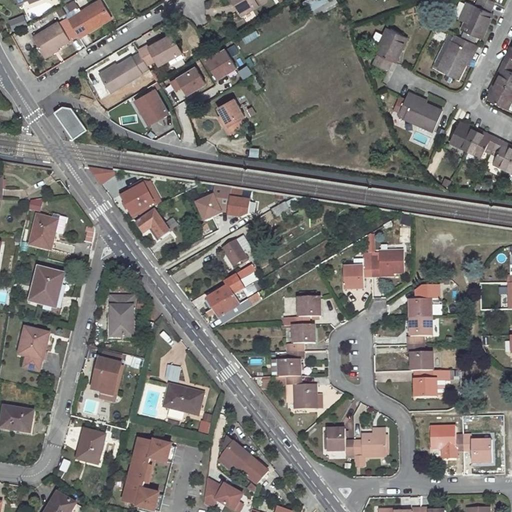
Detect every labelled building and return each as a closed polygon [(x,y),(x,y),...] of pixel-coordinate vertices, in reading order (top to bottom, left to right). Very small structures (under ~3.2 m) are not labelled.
[(101,0),(69,19),(80,38),(112,19),(101,0)] [(232,0),(240,12),(250,7),(252,10),(267,0),(232,0)] [(307,0),(302,3),(306,12),(312,9),(307,0)] [(307,0),(312,9),(328,0),(307,0)] [(335,0),(328,0),(312,9),(316,16),(337,4),(335,0)] [(478,37),(482,39),(493,14),(491,13),(495,3),(489,0),(478,0),(476,6),(468,3),(460,20),(466,22),(462,30),(465,31),(471,34),(469,39),(476,42),(478,37)] [(250,7),(240,12),(242,16),(252,10),(250,7)] [(8,19),(11,29),(26,24),(23,14),(8,19)] [(59,22),(34,37),(45,56),(58,48),(70,40),(59,22)] [(371,50),(376,53),(378,54),(373,65),(387,72),(392,61),(396,63),(408,38),(388,28),(384,36),(377,32),(370,47),(372,49),(371,50)] [(256,30),(241,38),(245,44),(259,36),(256,30)] [(172,34),(150,47),(156,58),(160,65),(182,53),(172,34)] [(433,67),(439,70),(459,80),(473,52),(475,53),(478,47),(456,36),(453,42),(447,39),(433,67)] [(156,58),(150,47),(140,52),(141,54),(147,63),(156,58)] [(47,59),(60,51),(58,48),(45,56),(47,59)] [(226,49),(208,60),(219,78),(237,67),(226,49)] [(511,102),(511,52),(510,56),(508,55),(501,67),(504,69),(498,81),(495,80),(492,87),(494,88),(491,94),(488,100),(508,110),(511,102)] [(112,93),(144,74),(143,73),(150,69),(147,63),(141,54),(134,58),(133,56),(102,76),(112,93)] [(242,79),(252,74),(247,65),(237,70),(242,79)] [(179,78),(189,94),(207,83),(197,67),(179,78)] [(501,67),(495,80),(498,81),(504,69),(501,67)] [(92,75),(86,79),(92,89),(99,85),(92,75)] [(255,75),(247,79),(255,93),(262,89),(255,75)] [(176,91),(182,100),(187,96),(181,88),(176,91)] [(156,90),(147,95),(152,103),(161,98),(156,90)] [(426,104),(414,98),(415,96),(408,93),(406,99),(399,113),(398,115),(434,131),(443,111),(426,104)] [(147,95),(136,101),(150,125),(170,114),(161,98),(152,103),(147,95)] [(415,96),(414,98),(426,104),(427,102),(415,96)] [(400,97),(394,110),(399,113),(406,99),(400,97)] [(235,99),(218,109),(223,117),(219,119),(228,134),(243,126),(240,119),(245,116),(235,99)] [(63,106),(54,111),(72,138),(86,130),(71,107),(63,106)] [(494,164),(511,172),(511,147),(504,144),(505,142),(492,136),(491,138),(479,132),(480,130),(473,126),(472,128),(467,125),(460,122),(450,142),(482,158),(485,151),(492,154),(497,156),(494,164)] [(480,130),(479,132),(491,138),(492,136),(480,130)] [(99,169),(88,168),(99,184),(105,181),(99,169)] [(114,171),(99,169),(105,181),(114,175),(114,171)] [(144,214),(146,213),(143,208),(154,203),(148,194),(144,196),(138,185),(137,183),(125,190),(127,194),(117,199),(128,218),(132,216),(134,219),(144,214)] [(138,185),(144,196),(148,194),(141,183),(138,185)] [(232,212),(235,187),(218,185),(217,195),(199,202),(206,220),(224,213),(223,211),(232,212)] [(252,214),(254,200),(244,199),(245,189),(235,187),(232,212),(231,215),(245,216),(252,214)] [(29,210),(42,210),(42,199),(29,199),(29,210)] [(156,207),(154,203),(143,208),(146,213),(156,207)] [(285,203),(273,210),(278,218),(290,210),(285,203)] [(151,211),(136,221),(145,234),(151,230),(154,228),(161,239),(170,233),(154,208),(151,211)] [(56,234),(54,233),(57,221),(38,216),(32,244),(52,250),(56,234)] [(283,230),(297,224),(294,217),(280,223),(283,230)] [(173,218),(166,222),(171,229),(178,225),(173,218)] [(154,228),(151,230),(159,241),(161,239),(154,228)] [(244,238),(224,250),(235,267),(248,259),(245,254),(252,250),(244,238)] [(177,248),(173,254),(180,259),(184,253),(177,248)] [(405,252),(381,252),(381,255),(372,255),(373,277),(381,277),(381,274),(394,274),(405,274),(405,252)] [(372,255),(364,255),(365,268),(345,268),(345,289),(365,289),(365,278),(373,277),(372,255)] [(253,266),(238,275),(241,279),(255,270),(253,266)] [(40,268),(31,302),(55,307),(60,285),(63,286),(66,274),(40,268)] [(249,282),(241,287),(244,291),(245,290),(252,286),(249,282)] [(252,286),(245,290),(249,297),(258,291),(254,285),(252,286)] [(229,287),(209,299),(215,309),(244,291),(241,287),(232,292),(229,287)] [(241,306),(239,302),(249,297),(245,290),(244,291),(215,309),(207,313),(209,317),(217,312),(221,319),(231,312),(241,306)] [(433,319),(432,300),(438,300),(438,292),(423,292),(423,300),(411,301),(411,319),(433,319)] [(259,294),(250,300),(253,306),(263,300),(259,294)] [(285,315),(296,315),(295,297),(284,298),(285,315)] [(303,326),(303,318),(321,318),(321,298),(300,298),(300,318),(287,318),(287,326),(294,326),(303,326)] [(134,306),(113,307),(112,337),(134,337),(134,306)] [(231,312),(221,319),(224,324),(235,317),(231,312)] [(433,319),(411,319),(412,337),(409,338),(409,345),(424,345),(424,337),(433,337),(433,319)] [(147,323),(145,331),(152,333),(155,325),(147,323)] [(303,326),(294,326),(294,344),(289,344),(289,353),(304,352),(304,344),(316,345),(315,325),(303,326)] [(48,345),(45,344),(48,334),(26,329),(22,347),(26,348),(24,356),(44,361),(48,345)] [(424,345),(409,345),(409,354),(412,354),(413,372),(416,372),(434,372),(434,353),(424,353),(424,345)] [(304,352),(289,353),(289,360),(280,360),(281,378),(301,377),(301,361),(304,360),(304,352)] [(101,360),(94,390),(102,392),(103,390),(115,393),(122,365),(101,360)] [(178,382),(181,367),(167,364),(164,379),(178,382)] [(434,372),(434,379),(416,379),(416,398),(438,398),(438,397),(446,396),(445,379),(449,379),(449,371),(434,372)] [(262,389),(270,388),(270,377),(262,377),(262,389)] [(281,378),(275,378),(275,385),(295,385),(296,410),(317,410),(317,385),(301,385),(301,377),(281,378)] [(170,389),(165,407),(199,416),(204,394),(178,387),(177,391),(170,389)] [(5,407),(1,428),(31,433),(35,412),(5,407)] [(170,421),(168,429),(179,432),(181,424),(170,421)] [(205,422),(202,432),(210,434),(212,424),(205,422)] [(456,427),(432,428),(432,449),(448,448),(457,448),(457,451),(465,451),(465,436),(457,437),(456,427)] [(86,430),(78,459),(99,464),(107,435),(86,430)] [(346,430),(328,430),(328,434),(329,450),(329,452),(347,451),(347,458),(355,458),(355,442),(346,443),(346,430)] [(362,442),(355,442),(355,458),(356,458),(356,467),(365,467),(365,457),(387,457),(387,435),(374,435),(362,436),(362,442)] [(473,436),(465,436),(465,451),(473,451),(473,463),(493,463),(492,442),(473,442),(473,436)] [(155,443),(142,440),(139,452),(137,451),(134,463),(136,464),(132,479),(131,478),(128,490),(129,491),(126,503),(139,506),(138,511),(143,511),(155,511),(156,511),(160,495),(147,491),(144,491),(146,483),(149,484),(153,467),(150,467),(152,459),(155,459),(168,463),(172,446),(173,443),(157,438),(155,443)] [(249,454),(228,439),(225,449),(228,451),(221,461),(231,469),(235,465),(241,471),(252,458),(249,454)] [(172,446),(168,463),(173,464),(177,448),(172,446)] [(448,448),(432,449),(433,457),(448,457),(448,448)] [(252,458),(241,471),(258,485),(269,473),(252,458)] [(221,486),(207,480),(203,505),(213,510),(218,500),(236,509),(240,501),(244,493),(225,484),(223,488),(221,486)] [(78,511),(81,508),(76,505),(77,503),(59,493),(46,511),(78,511)] [(160,495),(156,511),(158,511),(160,511),(165,496),(160,495)] [(240,501),(236,509),(241,511),(244,503),(240,501)]
